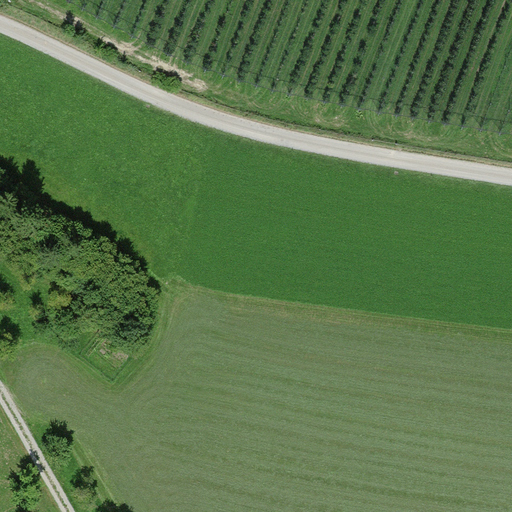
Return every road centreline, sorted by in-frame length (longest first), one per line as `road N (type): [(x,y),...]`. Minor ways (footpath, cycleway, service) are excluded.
road 1 (track): [(0,23),(196,114),(281,138),(511,177)]
road 2 (track): [(0,395),(67,511)]
